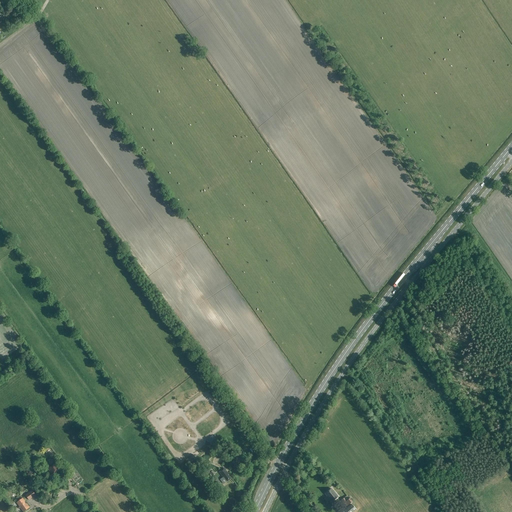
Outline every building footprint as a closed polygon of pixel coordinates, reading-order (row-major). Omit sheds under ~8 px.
[(212,446),(217,442),(212,435),(207,440),(212,446)] [(45,445),(45,444),(41,446),(46,454),(50,451),(46,444),(45,445)] [(52,475),(60,470),(55,462),(56,462),(53,457),(50,459),(46,462),(44,464),(52,475)] [(212,476),(215,474),(210,467),(205,471),(207,475),(210,473),(212,476)] [(232,479),(237,476),(233,467),(227,470),(232,479)] [(231,479),(228,475),(229,474),(224,468),(219,472),(223,478),(220,480),(223,484),(227,481),(227,482),(231,479)] [(332,502),(338,497),(331,489),(325,494),(332,502)] [(25,496),(29,501),(35,496),(32,491),(25,496)] [(23,511),(29,508),(23,498),(16,502),(23,511)] [(347,501),(344,498),(341,500),(346,506),(353,501),(350,498),(347,501)]
